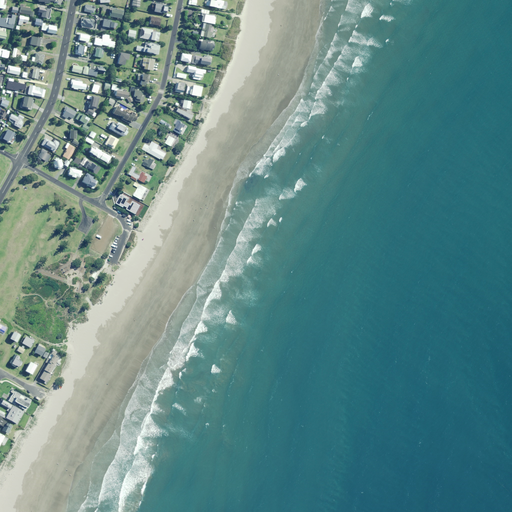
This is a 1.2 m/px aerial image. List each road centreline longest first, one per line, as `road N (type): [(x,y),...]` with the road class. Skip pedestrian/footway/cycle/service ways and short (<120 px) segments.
road 1 (unclassified): [(180,0),(161,91),(98,205)]
road 2 (tertiary): [(73,0),(50,107),(19,161)]
